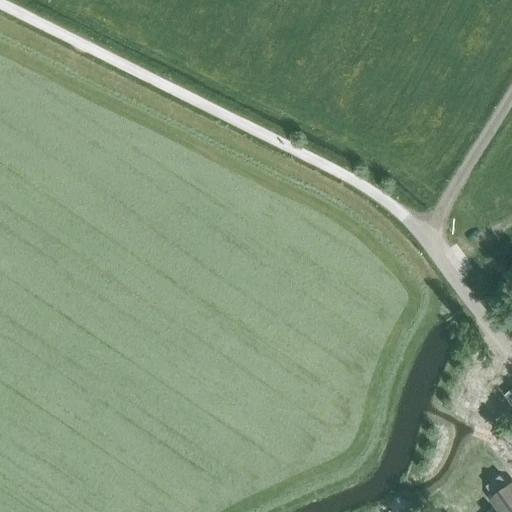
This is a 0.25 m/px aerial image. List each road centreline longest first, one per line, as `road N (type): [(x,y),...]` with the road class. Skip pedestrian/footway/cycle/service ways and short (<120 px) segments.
road 1 (track): [(426,240),(511,93)]
road 2 (unclassified): [(511,353),(426,240)]
